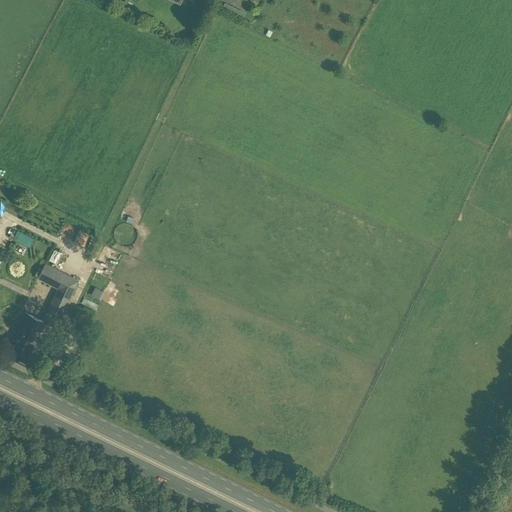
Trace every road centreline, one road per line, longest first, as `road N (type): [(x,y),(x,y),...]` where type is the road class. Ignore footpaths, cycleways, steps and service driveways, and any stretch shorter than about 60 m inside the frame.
road 1 (primary): [(273,511),(0,378)]
road 2 (primary): [(0,397),(234,511)]
